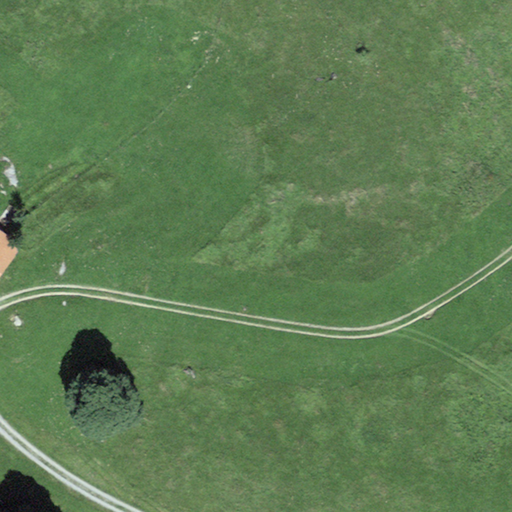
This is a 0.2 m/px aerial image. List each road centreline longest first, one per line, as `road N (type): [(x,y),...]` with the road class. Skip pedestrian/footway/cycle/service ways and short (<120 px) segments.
road 1 (track): [(511,251),(423,311),(370,331),(320,331),(76,289),(0,303)]
road 2 (track): [(0,419),(66,475),(135,511)]
